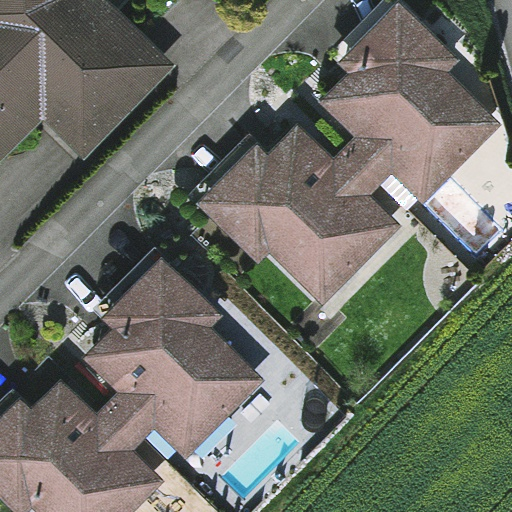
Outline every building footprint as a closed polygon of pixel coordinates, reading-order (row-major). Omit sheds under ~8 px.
[(0,0),(0,139),(42,97),(64,118),(79,101),(77,89),(93,72),(101,75),(108,72),(136,40),(129,23),(120,17),(109,16),(91,0),(0,0)] [(352,153),(374,175),(395,155),(426,186),(490,122),(424,56),(424,49),(408,34),(386,34),(372,50),(370,59),(364,54),(353,65),(359,70),(334,95),(340,100),(340,115),(355,115),(372,132),(352,153)] [(374,175),(352,153),(331,173),(314,156),(314,141),(299,141),(294,136),(256,174),(249,174),(233,190),(234,211),(249,226),(256,226),(322,291),(386,227),(354,196),(374,175)] [(114,407),(137,430),(158,409),(189,441),(253,377),(187,311),(187,304),(171,289),(149,288),(134,304),(134,311),(96,349),(102,354),(102,369),(117,369),(134,386),(114,407)] [(137,430),(114,407),(93,427),(76,410),(76,395),(61,395),(55,390),(18,428),(11,428),(0,439),(0,468),(12,480),(19,481),(50,511),(118,511),(149,482),(117,451),(137,430)]
